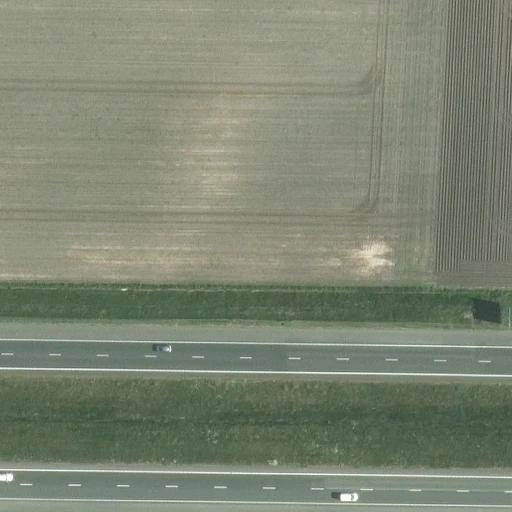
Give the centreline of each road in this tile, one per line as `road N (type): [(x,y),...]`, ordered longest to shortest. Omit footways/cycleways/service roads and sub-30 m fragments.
road 1 (motorway): [(511,362),(0,355)]
road 2 (motorway): [(0,484),(511,491)]
